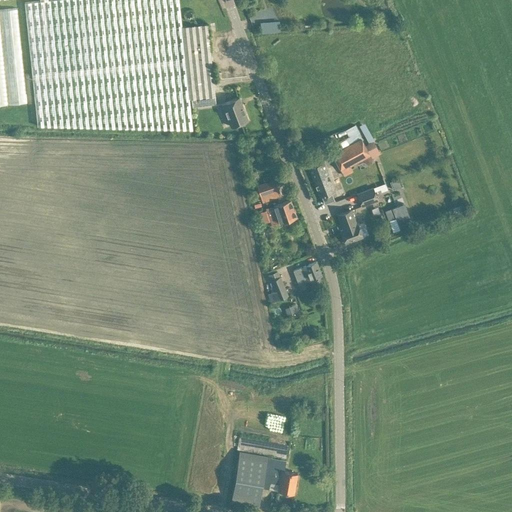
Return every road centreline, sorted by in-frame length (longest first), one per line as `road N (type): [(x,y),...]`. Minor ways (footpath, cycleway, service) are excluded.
road 1 (tertiary): [(340,511),(331,274),(228,0)]
road 2 (tertiary): [(212,511),(0,479)]
